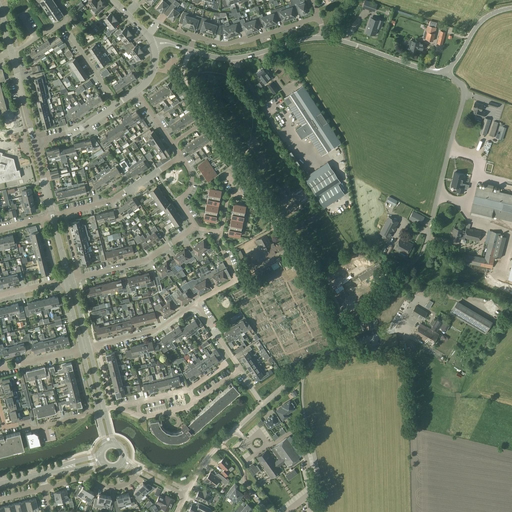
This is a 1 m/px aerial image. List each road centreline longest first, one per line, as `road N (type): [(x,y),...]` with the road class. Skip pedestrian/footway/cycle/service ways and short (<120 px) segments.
road 1 (residential): [(332,319),(183,77),(188,49)]
road 2 (unclassified): [(322,511),(301,385),(311,362),(341,348),(332,319)]
road 3 (unclassified): [(422,250),(465,93),(445,70)]
road 4 (unclassified): [(322,37),(239,57),(188,49)]
road 5 (residential): [(63,213),(112,200),(180,156)]
road 6 (residential): [(193,35),(224,44),(318,17)]
road 7 (unclassified): [(445,70),(322,37)]
road 8 (residential): [(80,276),(145,260),(194,227)]
